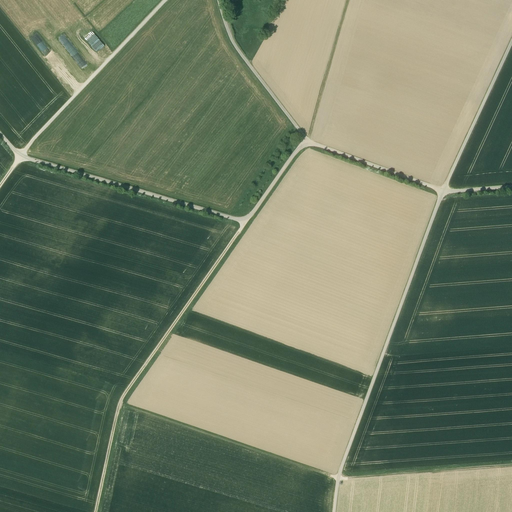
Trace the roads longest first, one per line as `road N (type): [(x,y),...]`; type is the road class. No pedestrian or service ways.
road 1 (track): [(305,140),(245,222),(21,156),(0,186)]
road 2 (track): [(442,190),(337,478),(333,511)]
road 3 (track): [(245,222),(118,403),(95,511)]
road 4 (track): [(218,0),(235,47),(305,140),(442,190)]
road 5 (track): [(165,0),(21,156),(0,133)]
road 6 (track): [(118,403),(337,478)]
road 7 (track): [(511,465),(337,478)]
road 8 (track): [(511,41),(442,190)]
road 9 (track): [(305,140),(348,0)]
